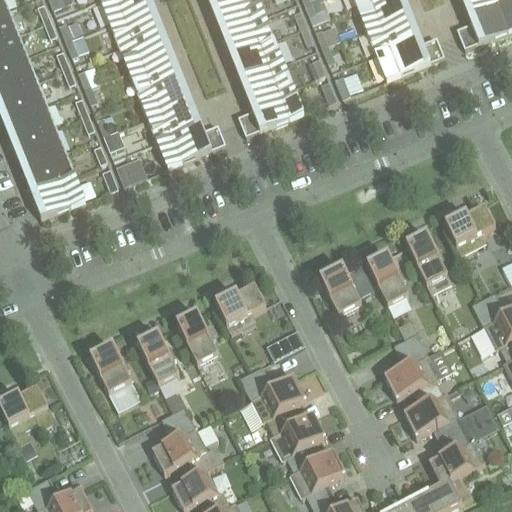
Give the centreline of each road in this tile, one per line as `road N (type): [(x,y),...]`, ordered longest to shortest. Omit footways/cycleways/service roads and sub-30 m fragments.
road 1 (residential): [(251,214),(391,483)]
road 2 (residential): [(245,168),(12,261)]
road 3 (residential): [(27,304),(251,214)]
road 4 (residential): [(251,214),(475,125)]
road 5 (residential): [(27,304),(135,511)]
road 6 (residential): [(459,82),(245,168)]
road 7 (residential): [(223,118),(203,119),(155,0)]
road 8 (residential): [(194,0),(233,99),(223,118)]
